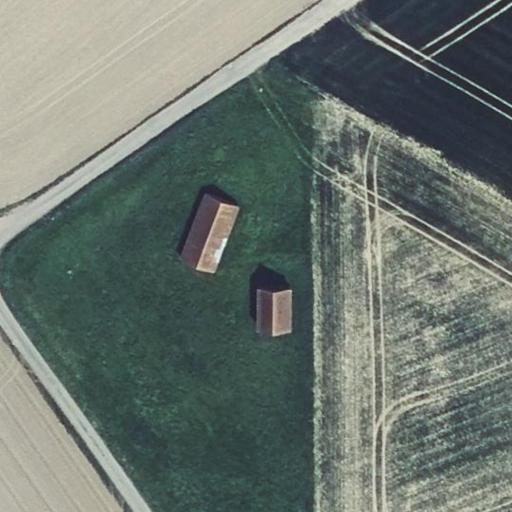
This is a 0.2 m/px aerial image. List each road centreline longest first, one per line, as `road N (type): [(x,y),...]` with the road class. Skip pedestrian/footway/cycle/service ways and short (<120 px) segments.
road 1 (unclassified): [(339,0),(0,231)]
road 2 (unclassified): [(0,308),(141,511)]
